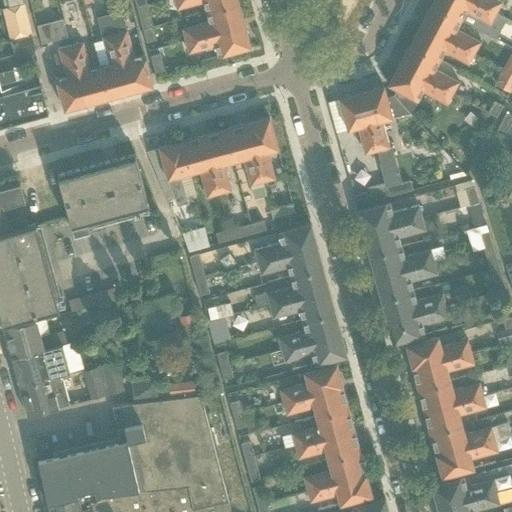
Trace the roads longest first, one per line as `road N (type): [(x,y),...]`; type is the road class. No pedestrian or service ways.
road 1 (residential): [(412,511),(294,71)]
road 2 (residential): [(0,152),(294,71)]
road 3 (residential): [(391,0),(363,52),(294,71)]
